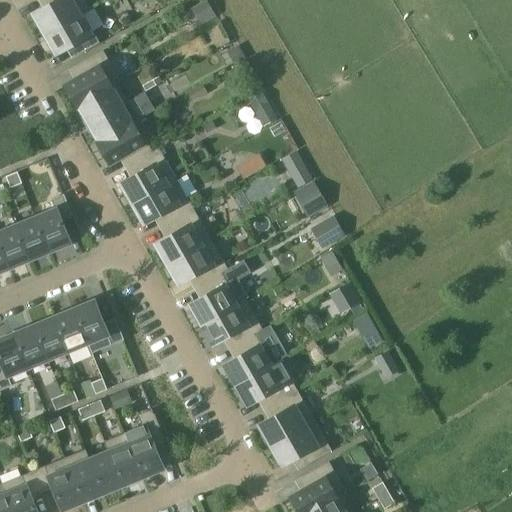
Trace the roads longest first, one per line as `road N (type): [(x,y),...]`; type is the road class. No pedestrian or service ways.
road 1 (residential): [(247,463),(128,249)]
road 2 (residential): [(128,249),(0,303)]
road 3 (residential): [(134,511),(247,463)]
